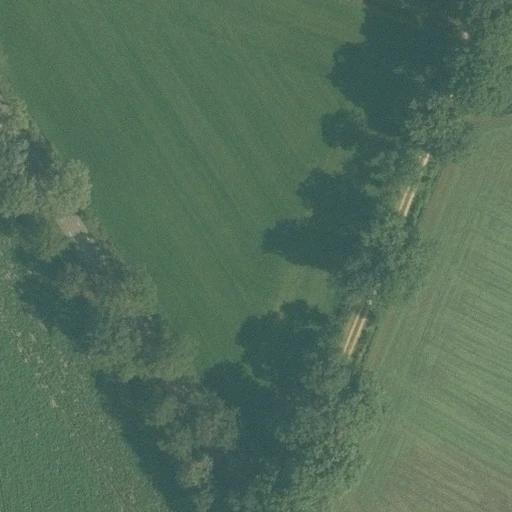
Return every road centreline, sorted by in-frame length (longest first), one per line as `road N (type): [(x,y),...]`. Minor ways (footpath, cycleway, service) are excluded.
road 1 (track): [(487,0),(294,487),(272,511)]
road 2 (tertiary): [(256,511),(0,113)]
